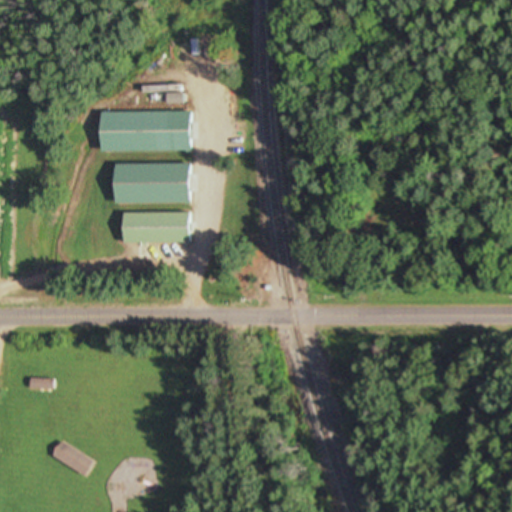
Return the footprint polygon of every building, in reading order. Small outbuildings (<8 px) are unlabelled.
[(188,113),(96,113),(96,153),(188,153),(188,113)] [(190,206),(190,165),(111,165),(111,206),(190,206)] [(120,245),(190,245),(190,215),(120,215),(120,245)] [(26,394),(51,394),(51,381),(26,381),(26,394)] [(50,458),(83,479),(92,465),(59,444),(50,458)]
